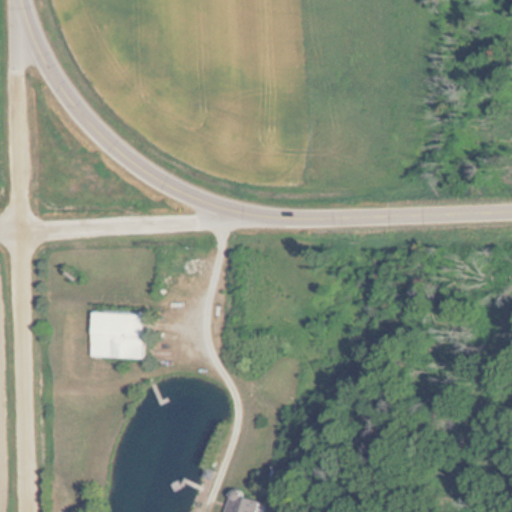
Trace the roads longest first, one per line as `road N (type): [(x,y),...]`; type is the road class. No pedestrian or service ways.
road 1 (secondary): [(32,0),(40,32),(81,106),(132,158),(191,190),(281,218),(511,210)]
road 2 (residential): [(37,511),(28,228)]
road 3 (secondary): [(28,228),(281,218)]
road 4 (secondary): [(23,0),(28,228)]
